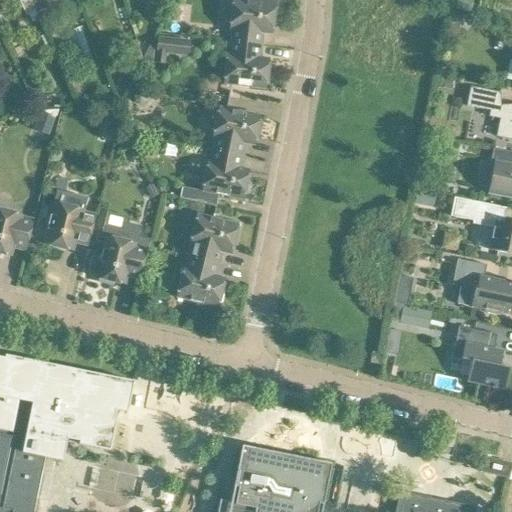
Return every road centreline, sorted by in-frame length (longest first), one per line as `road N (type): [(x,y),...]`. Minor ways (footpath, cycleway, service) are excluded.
road 1 (residential): [(245,361),(296,117),(310,0)]
road 2 (residential): [(511,427),(245,361)]
road 3 (residential): [(245,361),(0,302)]
